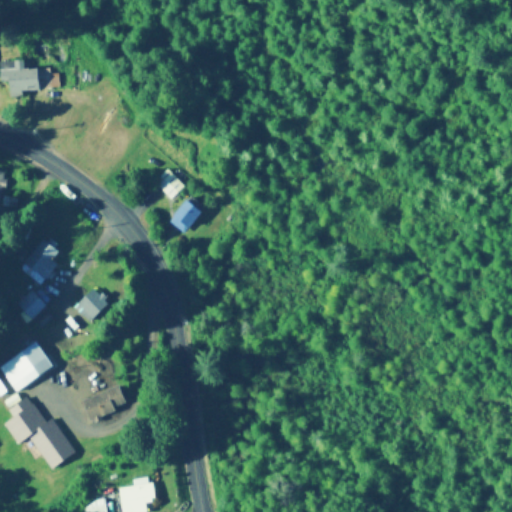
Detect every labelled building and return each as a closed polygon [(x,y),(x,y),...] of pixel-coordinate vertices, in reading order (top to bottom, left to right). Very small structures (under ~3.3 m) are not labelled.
[(25,73),(24,63),(0,63),(0,85),(9,85),(10,99),(24,98),(24,93),(60,91),(59,71),(25,73)] [(172,201),(185,189),(169,172),(156,185),(172,201)] [(206,213),(191,198),(168,221),(183,236),(206,213)] [(23,263),(46,283),(60,267),(54,261),(61,252),(45,238),(23,263)] [(44,307),(29,291),(14,305),(29,321),(44,307)] [(108,295),(99,298),(98,295),(81,299),(86,318),(112,311),(108,295)] [(0,364),(0,373),(13,395),(54,371),(37,343),(0,364)] [(88,424),(131,411),(124,388),(81,401),(88,424)] [(26,439),(50,472),(75,455),(50,419),(43,424),(24,397),(4,411),(9,419),(0,425),(15,447),(26,439)] [(116,488),(118,511),(148,511),(148,506),(157,505),(154,484),(116,488)]
